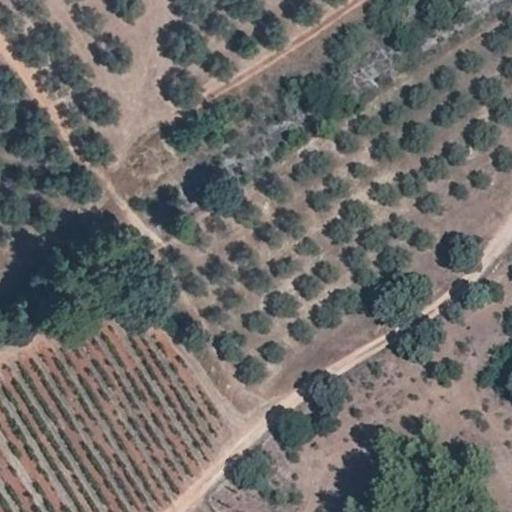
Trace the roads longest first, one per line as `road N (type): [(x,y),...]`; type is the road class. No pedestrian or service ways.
road 1 (track): [(0,36),(169,264),(263,422)]
road 2 (track): [(511,239),(412,324),(312,383),(255,428),(175,511)]
road 3 (track): [(93,162),(108,164),(354,0)]
